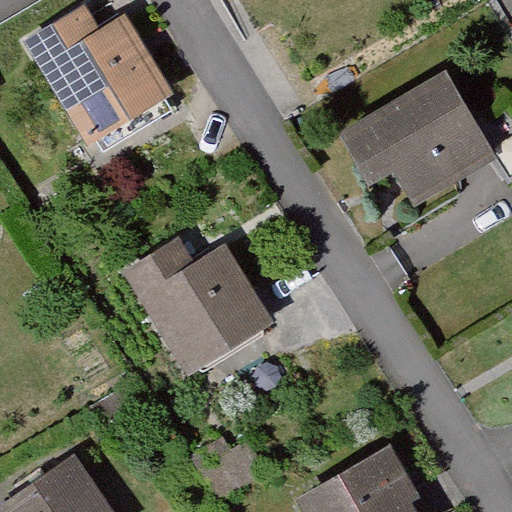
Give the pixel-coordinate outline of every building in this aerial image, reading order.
[(87,6),(26,43),(86,141),(171,90),(124,14),(100,26),(87,6)] [(444,71),(339,128),(384,212),(489,156),(444,71)] [(180,238),(122,272),(181,372),(273,318),(228,246),(195,261),(180,238)] [(420,511),(390,450),(294,498),(301,511),(420,511)] [(0,506),(0,511),(108,511),(72,459),(0,506)]
